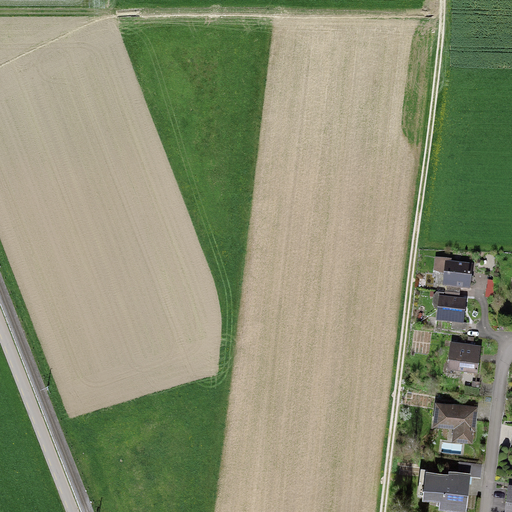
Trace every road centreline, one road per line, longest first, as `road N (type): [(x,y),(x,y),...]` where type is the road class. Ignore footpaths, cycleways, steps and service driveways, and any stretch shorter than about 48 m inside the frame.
road 1 (track): [(383,511),(442,9)]
road 2 (track): [(442,9),(0,10)]
road 3 (unclassified): [(72,511),(0,328)]
road 4 (residential): [(485,511),(501,374),(511,350)]
